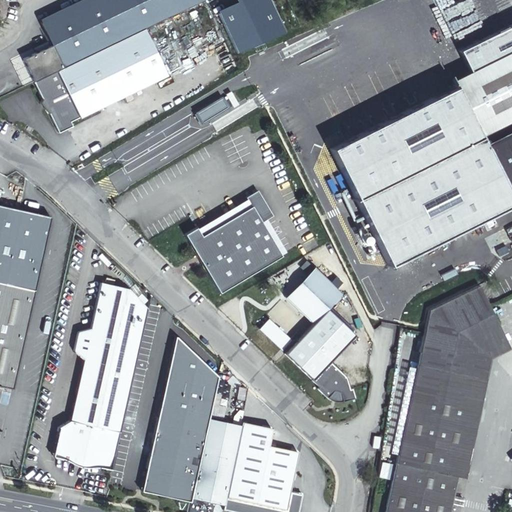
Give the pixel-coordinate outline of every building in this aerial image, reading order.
[(24,55),(35,77),(145,24),(203,0),(80,0),(41,18),(52,41),(24,55)] [(145,24),(35,77),(59,128),(73,121),(71,117),(167,70),(145,24)] [(391,270),(511,210),(511,51),(451,81),(453,85),(330,150),(391,270)] [(195,227),(184,234),(219,293),(281,255),(261,222),(267,218),(273,215),(257,189),(246,197),(247,198),(251,205),(200,235),(196,229),(195,227)] [(247,198),(196,229),(200,235),(251,205),(247,198)] [(18,210),(0,205),(0,386),(11,389),(50,217),(18,210)] [(267,218),(261,222),(281,255),(287,250),(267,218)] [(308,318),(322,303),(336,288),(309,262),(280,292),(308,318)] [(110,469),(146,308),(142,304),(135,297),(128,289),(99,282),(89,328),(76,332),(72,352),(82,359),(69,420),(57,427),(52,456),(64,460),(73,465),(77,462),(78,457),(83,458),(82,463),(84,468),(98,466),(110,469)] [(499,338),(473,284),(421,307),(406,387),(467,399),(476,348),(499,338)] [(141,292),(135,297),(142,304),(147,299),(141,292)] [(268,313),(280,302),(276,298),(264,309),(268,313)] [(308,318),(280,348),(315,381),(313,383),(323,392),(325,391),(327,393),(330,394),(332,394),(335,395),(338,394),(339,396),(352,392),(348,382),(346,382),(342,371),(326,355),(351,329),(322,303),(308,318)] [(264,313),(255,323),(278,344),(287,334),(264,313)] [(217,376),(175,336),(140,490),(190,501),(190,499),(208,419),(217,376)] [(449,492),(467,399),(406,387),(381,511),(445,511),(447,502),(449,492)] [(208,419),(190,499),(214,504),(215,499),(225,501),(240,426),(208,419)] [(298,511),(302,495),(289,493),(298,453),(268,446),(271,430),(241,423),(240,426),(225,501),(215,499),(214,504),(224,506),(223,510),(231,511),(298,511)] [(77,462),(73,465),(84,468),(82,463),(83,458),(78,457),(77,462)] [(455,493),(449,492),(447,502),(453,503),(455,493)]
